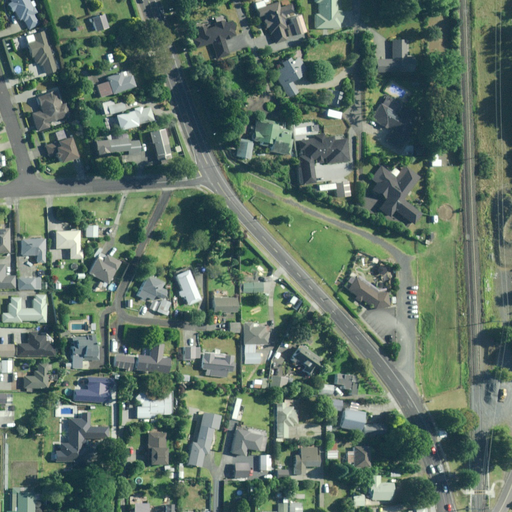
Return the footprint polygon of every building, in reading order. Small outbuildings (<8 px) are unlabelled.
[(30,18),(34,16),(23,0),(2,0),(6,6),(3,8),(8,15),(9,15),(15,24),(18,23),(25,35),(36,28),(30,18)] [(312,0),(313,2),(316,2),(316,14),(313,14),(313,28),(323,28),(338,28),(337,23),(339,23),(338,10),(334,10),(334,0),(312,0)] [(282,29),(284,29),(280,16),(282,15),(279,7),(278,7),(276,1),(254,8),(256,16),(259,15),(260,15),(262,19),(262,20),(261,20),(263,28),(266,27),(268,33),(269,33),(273,44),(285,40),(282,29)] [(108,28),(104,14),(90,19),(91,22),(93,21),(96,32),(108,28)] [(229,20),(227,21),(222,23),(221,19),(211,23),(212,26),(204,29),(203,25),(194,27),(193,28),(196,37),(190,39),(193,48),(209,43),(215,58),(222,56),(227,54),(227,53),(222,39),(229,37),(229,36),(232,35),(231,30),(232,29),(229,20)] [(56,70),(44,30),(32,34),(34,40),(26,42),(31,57),(32,56),(35,63),(38,62),(39,65),(41,64),(44,74),(56,70)] [(412,56),(409,56),(404,56),(404,39),(390,40),(390,41),(390,59),(374,59),(374,64),(374,72),(412,71),(412,56)] [(281,66),(272,72),(288,97),(297,91),(290,80),(298,76),(297,74),(305,69),(297,56),(290,61),(288,57),(279,63),(281,66)] [(91,85),(87,76),(85,70),(74,74),(80,89),(91,85)] [(105,81),(93,85),(97,97),(109,93),(109,94),(132,86),(128,75),(127,75),(125,70),(117,73),(117,72),(106,76),(103,77),(105,81)] [(338,92),(333,91),(324,89),(321,103),(337,107),(340,92),(338,92)] [(69,115),(66,103),(60,105),(56,91),(52,92),(52,91),(43,93),(43,94),(37,96),(35,97),(39,110),(33,112),(29,113),(33,125),(34,129),(35,131),(36,130),(48,127),(47,123),(46,122),(69,115)] [(106,114),(125,109),(124,103),(121,104),(120,101),(103,106),(106,114)] [(379,103),(369,119),(385,129),(386,127),(391,130),(385,141),(398,149),(418,116),(400,105),(397,111),(393,112),(379,103)] [(131,110),(121,113),(125,128),(134,126),(133,124),(149,120),(146,107),(141,108),(131,110)] [(275,128),(275,124),(276,122),(253,118),(251,131),(250,131),(249,140),(258,142),(257,145),(267,147),(266,151),(285,155),(289,139),(287,139),(286,139),(288,131),(275,128)] [(167,158),(167,157),(161,129),(150,131),(146,132),(147,139),(148,141),(148,143),(150,143),(152,153),(154,161),(167,158)] [(56,163),(74,157),(68,137),(44,144),(43,145),(46,156),(51,155),(52,157),(52,158),(54,157),(56,163)] [(137,153),(137,152),(136,140),(125,141),(125,138),(89,141),(90,150),(101,149),(102,152),(113,151),(116,151),(123,150),(124,153),(124,154),(137,153)] [(294,142),(294,161),(293,161),(296,189),(310,187),(308,168),(343,168),(343,140),(321,141),(321,138),(308,139),(308,141),(294,142)] [(419,213),(401,200),(401,199),(418,177),(402,165),(396,172),(391,168),(388,172),(378,165),(377,166),(373,172),(369,176),(367,179),(368,179),(374,184),(369,191),(375,196),(376,194),(383,199),(376,209),(386,217),(392,210),(411,225),(419,214),(419,213)] [(348,196),(347,182),(333,183),(334,197),(348,196)] [(107,226),(107,222),(107,218),(97,218),(97,226),(107,226)] [(96,236),(96,226),(96,224),(84,225),(84,236),(93,236),(96,236)] [(79,257),(78,248),(75,248),(74,229),(69,229),(51,230),(52,247),(66,247),(67,257),(79,257)] [(33,262),(36,262),(41,261),(40,237),(31,237),(29,237),(18,238),(18,255),(33,254),(33,262)] [(107,256),(99,252),(98,252),(100,248),(97,247),(84,272),(101,281),(101,283),(97,281),(95,285),(100,288),(101,286),(102,286),(104,282),(105,282),(116,260),(107,256)] [(64,254),(50,255),(51,268),(65,266),(64,254)] [(0,287),(13,287),(12,274),(2,275),(2,263),(0,262),(0,287)] [(197,299),(192,287),(183,268),(172,273),(171,274),(178,289),(175,291),(177,296),(181,295),(184,304),(197,299)] [(151,294),(159,298),(163,289),(161,288),(162,286),(160,285),(162,281),(143,273),(136,287),(137,288),(134,295),(139,297),(138,299),(140,300),(142,297),(143,296),(149,298),(151,294)] [(38,288),(38,282),(38,276),(36,276),(15,277),(16,289),(38,288)] [(375,293),(354,278),(345,289),(354,296),(353,298),(358,302),(359,299),(373,309),(387,307),(385,291),(375,293)] [(251,292),(251,283),(251,282),(241,282),(241,292),(251,292)] [(25,307),(25,320),(30,320),(32,320),(34,320),(34,322),(43,322),(43,304),(43,302),(41,302),(41,297),(41,294),(38,294),(31,294),(31,298),(29,298),(29,307),(25,307)] [(25,320),(25,307),(18,307),(18,306),(18,296),(7,296),(7,302),(5,302),(5,312),(0,312),(0,321),(19,322),(19,320),(21,320),(23,320),(25,320)] [(225,311),(228,311),(232,311),(232,296),(209,296),(209,311),(221,311),(221,313),(223,313),(226,313),(225,311)] [(153,310),(161,313),(162,314),(162,313),(165,314),(167,311),(164,310),(167,302),(158,298),(157,300),(153,299),(149,308),(153,310)] [(248,325),(248,322),(248,321),(240,321),(240,344),(241,344),(242,363),(257,363),(257,352),(252,352),(252,343),(265,343),(265,339),(265,331),(261,331),(261,326),(261,325),(248,325)] [(227,332),(238,332),(237,322),(227,322),(227,332)] [(52,355),(52,343),(45,343),(46,339),(43,339),(43,333),(35,333),(34,331),(25,331),(25,342),(14,343),(14,355),(27,355),(52,355)] [(91,345),(91,336),(87,336),(88,340),(83,340),(83,336),(69,336),(69,344),(69,367),(77,367),(78,367),(78,355),(80,355),(80,359),(96,359),(96,346),(96,345),(91,345)] [(0,356),(10,356),(10,343),(0,343),(0,356)] [(318,359),(302,347),(298,344),(296,346),(288,356),(290,357),(289,359),(292,361),(294,359),(303,365),(300,369),(308,375),(311,371),(310,370),(318,359)] [(192,346),(183,346),(181,346),(181,357),(182,357),(182,360),(192,360),(192,357),(197,357),(197,346),(192,347),(192,346)] [(211,353),(203,352),(200,352),(198,368),(208,369),(207,375),(224,377),(224,371),(228,371),(228,370),(232,370),(233,362),(229,362),(230,355),(223,355),(221,354),(220,359),(210,358),(211,353)] [(112,366),(129,368),(130,356),(113,354),(113,356),(112,366)] [(148,356),(134,355),(133,368),(141,369),(141,371),(146,371),(145,370),(145,369),(156,370),(157,356),(148,355),(148,356)] [(0,371),(5,372),(9,372),(9,357),(5,357),(5,359),(0,359),(0,371)] [(44,364),(44,362),(34,362),(34,368),(34,370),(31,370),(31,375),(20,375),(20,387),(24,387),(24,391),(29,391),(29,387),(44,387),(44,374),(44,364)] [(346,380),(346,374),(333,373),(333,383),(335,383),(340,384),(340,388),(347,389),(347,394),(352,394),(353,381),(346,380)] [(284,377),(271,375),(269,375),(268,387),(283,388),(284,377)] [(330,385),(315,383),(314,394),(329,396),(330,385)] [(133,405),(133,417),(152,417),(152,413),(168,413),(169,390),(160,390),(160,398),(146,398),(138,390),(131,397),(133,399),(138,404),(138,406),(133,405)] [(338,410),(339,399),(329,398),(328,409),(336,410),(338,410)] [(290,423),(295,423),(295,407),(294,407),(294,409),(290,409),(290,406),(283,406),(283,402),(282,402),(274,402),(274,437),(285,437),(285,435),(286,435),(286,427),(285,427),(285,426),(291,426),(291,425),(290,423)] [(361,411),(353,409),(342,407),(341,412),(338,427),(357,431),(359,420),(361,411)] [(217,412),(213,411),(207,410),(207,413),(205,413),(203,423),(197,422),(192,444),(206,447),(209,435),(211,436),(215,437),(217,430),(214,430),(217,412)] [(89,418),(85,418),(80,418),(80,420),(74,420),(74,432),(66,436),(64,438),(71,451),(89,441),(89,418)] [(384,424),(363,424),(363,433),(384,433),(384,424)] [(248,446),(249,443),(251,435),(246,434),(246,430),(233,428),(232,431),(228,453),(241,455),(242,455),(244,445),(247,446),(248,446)] [(163,432),(147,431),(145,431),(145,444),(144,464),(161,464),(161,457),(162,448),(163,448),(163,432)] [(57,432),(51,436),(54,440),(60,437),(57,432)] [(335,458),(335,444),(335,437),(324,438),(325,451),(325,458),(335,458)] [(351,464),(351,467),(367,467),(367,446),(351,446),(351,449),(351,451),(346,451),(345,451),(345,462),(346,462),(346,463),(336,464),(336,468),(346,467),(346,464),(351,464)] [(190,447),(187,463),(198,464),(200,449),(190,447)] [(306,466),(316,466),(316,455),(313,455),(313,447),(297,447),(297,454),(293,454),(292,454),(291,473),(302,474),(302,466),(303,466),(306,466)] [(82,452),(71,459),(74,465),(86,458),(82,452)] [(258,455),(258,468),(258,470),(268,469),(268,454),(262,454),(259,455),(258,455)] [(245,477),(245,462),(231,462),(231,475),(231,477),(245,477)] [(285,470),(274,469),(274,478),(284,479),(285,470)] [(369,499),(388,499),(388,494),(390,494),(390,482),(377,482),(377,475),(367,475),(367,494),(369,494),(369,499)] [(29,511),(30,492),(10,492),(8,492),(8,510),(3,510),(2,511),(29,511)] [(352,495),(352,505),(362,505),(362,494),(352,495)] [(298,511),(299,511),(300,511),(300,503),(287,502),(286,511),(295,511),(296,511),(298,511)] [(170,511),(171,510),(169,510),(169,503),(160,503),(160,509),(159,511),(170,511)] [(284,511),(284,503),(276,503),(275,511),(284,511)]
